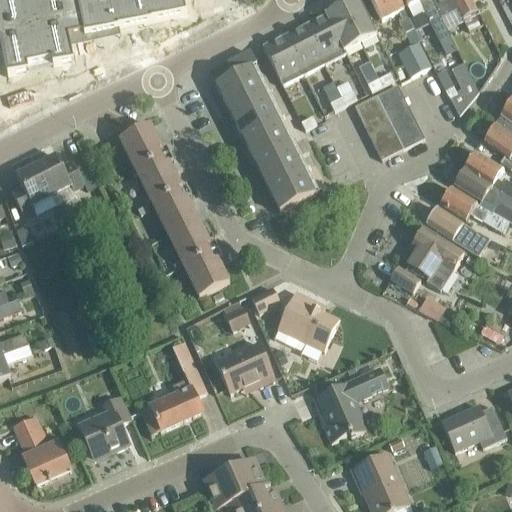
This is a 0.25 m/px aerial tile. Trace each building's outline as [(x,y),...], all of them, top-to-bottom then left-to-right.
[(0,0),(0,47),(7,79),(27,75),(28,75),(27,69),(51,64),(52,70),(53,69),(58,68),(73,65),(70,50),(68,40),(83,37),(84,40),(114,33),(118,32),(186,17),(183,7),(181,0),(0,0)] [(357,0),(340,9),(359,46),(376,38),(357,0)] [(396,0),(368,0),(381,24),(398,15),(402,23),(398,25),(410,49),(419,45),(414,35),(402,13),(403,13),(396,0)] [(400,0),(406,11),(407,10),(412,20),(423,14),(430,28),(439,47),(450,41),(428,0),(400,0)] [(444,0),(446,3),(450,1),(460,21),(476,13),(469,0),(444,0)] [(340,9),(324,17),(345,58),(346,57),(344,54),(359,46),(340,9)] [(345,58),(324,17),(324,18),(304,28),(324,68),(345,58)] [(324,68),(304,28),(283,39),(303,79),(324,68)] [(303,79),(283,39),(262,49),(282,89),(303,79)] [(409,81),(430,70),(418,47),(397,57),(409,81)] [(237,79),(251,72),(257,69),(250,56),(230,66),(237,79)] [(237,79),(230,66),(210,76),(217,89),(237,79)] [(458,121),(459,121),(460,120),(468,111),(478,99),(462,67),(450,73),(460,94),(454,97),(455,100),(449,104),(458,121)] [(440,71),(434,74),(449,104),(455,100),(454,97),(440,71)] [(237,79),(220,87),(226,98),(222,100),(229,114),(233,113),(264,97),(251,72),(237,79)] [(388,78),(378,83),(382,91),(393,85),(389,77),(388,78)] [(382,91),(378,83),(367,88),(371,96),(382,91)] [(402,99),(397,89),(375,100),(380,111),(402,99)] [(352,96),(341,101),(345,109),(356,104),(352,96)] [(264,97),(233,113),(238,123),(235,125),(242,139),(245,138),(276,122),(264,97)] [(402,99),(380,111),(385,122),(408,110),(402,99)] [(380,111),(375,100),(353,111),(358,121),(380,111)] [(345,109),(341,101),(330,107),(334,115),(345,109)] [(496,127),(511,138),(511,102),(495,127),(496,127)] [(413,121),(408,110),(385,122),(391,132),(413,121)] [(385,122),(380,111),(358,121),(364,133),(385,122)] [(304,134),(316,128),(312,120),(300,126),(304,134)] [(418,132),(413,121),(391,132),(396,143),(418,132)] [(276,122),(245,138),(250,148),(247,150),(254,164),(258,163),(289,147),(276,122)] [(391,132),(385,122),(364,133),(369,143),(391,132)] [(483,145),(504,159),(500,166),(511,174),(511,138),(496,127),(483,145)] [(151,128),(120,143),(136,175),(162,162),(158,154),(162,152),(151,128)] [(396,143),(391,132),(369,143),(375,154),(396,143)] [(418,132),(396,143),(401,154),(424,142),(418,132)] [(396,143),(375,154),(380,165),(401,154),(396,143)] [(289,147),(258,163),(263,173),(259,175),(266,190),(270,188),(301,172),(289,147)] [(475,156),(465,172),(510,200),(511,201),(511,188),(503,183),(500,187),(496,184),(503,173),(475,156)] [(36,170),(51,201),(72,190),(74,196),(85,190),(72,165),(62,170),(56,159),(36,170)] [(162,162),(136,175),(151,207),(177,194),(182,192),(169,166),(165,168),(162,162)] [(51,201),(36,170),(17,179),(22,190),(11,195),(24,220),(35,215),(32,210),(51,201)] [(301,172),(270,188),(275,199),(272,200),(279,215),(314,197),(301,172)] [(511,201),(510,200),(465,172),(453,189),(481,206),(481,205),(494,213),(497,207),(511,216),(511,201)] [(508,226),(479,209),(450,193),(440,209),(465,225),(469,219),(501,237),(508,226)] [(177,194),(151,207),(166,238),(197,223),(185,199),(181,201),(177,194)] [(136,203),(130,206),(133,213),(139,210),(136,203)] [(146,209),(137,213),(140,220),(149,215),(146,209)] [(426,229),(452,245),(478,261),(489,244),(487,242),(477,236),(476,237),(437,212),(426,229)] [(197,223),(166,238),(182,269),(208,257),(205,250),(209,248),(197,223)] [(5,226),(0,227),(0,237),(8,234),(5,226)] [(25,231),(16,235),(21,251),(22,250),(32,246),(31,245),(25,231)] [(452,275),(464,257),(423,232),(412,249),(418,253),(404,275),(397,271),(390,283),(412,297),(420,285),(412,280),(416,273),(428,281),(425,286),(439,295),(452,274),(452,275)] [(10,236),(0,239),(0,255),(15,251),(10,236)] [(208,257),(182,269),(197,302),(228,287),(216,262),(212,264),(208,257)] [(17,258),(6,262),(9,271),(20,267),(17,258)] [(28,282),(19,286),(24,301),(34,297),(28,282)] [(178,284),(170,288),(174,295),(182,291),(178,284)] [(279,307),(272,292),(251,302),(258,317),(279,307)] [(214,305),(223,301),(220,296),(212,300),(214,305)] [(294,297),(277,333),(323,355),(338,324),(311,311),(314,306),(294,297)] [(8,307),(0,310),(0,323),(21,316),(17,304),(8,307)] [(249,327),(243,312),(225,321),(231,335),(249,327)] [(485,330),(481,338),(500,348),(504,340),(485,330)] [(0,357),(27,348),(23,338),(0,346),(0,357)] [(51,341),(39,345),(43,355),(54,350),(52,345),(51,341)] [(195,401),(206,396),(183,346),(172,351),(186,384),(172,390),(176,398),(141,414),(152,439),(202,416),(195,401)] [(215,367),(229,398),(256,386),(259,391),(275,384),(259,347),(215,367)] [(27,348),(0,357),(0,383),(9,380),(6,369),(31,360),(27,348)] [(280,353),(273,356),(279,368),(286,365),(280,353)] [(379,373),(350,385),(315,401),(326,427),(322,428),(330,447),(348,439),(350,442),(367,435),(353,402),(360,398),(362,402),(387,391),(379,373)] [(119,429),(130,424),(120,401),(102,409),(106,418),(79,430),(92,461),(109,453),(111,457),(128,449),(119,429)] [(478,409),(440,426),(454,456),(478,445),(482,453),(505,442),(491,410),(480,415),(478,409)] [(36,490),(70,475),(58,446),(48,451),(35,421),(15,430),(25,454),(29,453),(32,458),(23,462),(36,490)] [(400,446),(388,451),(392,458),(403,453),(400,446)] [(434,454),(422,458),(429,475),(441,471),(434,454)] [(386,457),(350,473),(361,499),(365,497),(369,507),(367,507),(369,511),(408,511),(408,510),(409,509),(386,457)] [(216,511),(224,509),(224,511),(281,511),(274,495),(272,496),(269,488),(265,490),(253,464),(227,475),(204,485),(215,511),(216,511)]
